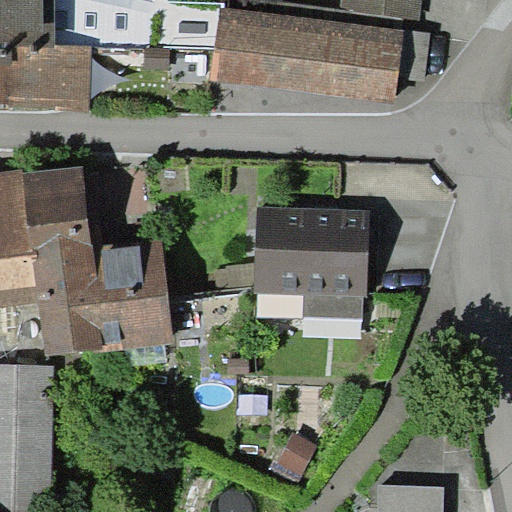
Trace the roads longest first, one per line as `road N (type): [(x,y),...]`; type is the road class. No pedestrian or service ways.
road 1 (residential): [(469,148),(0,120)]
road 2 (residential): [(511,456),(480,277),(469,148)]
road 3 (residential): [(469,148),(476,90),(511,21)]
